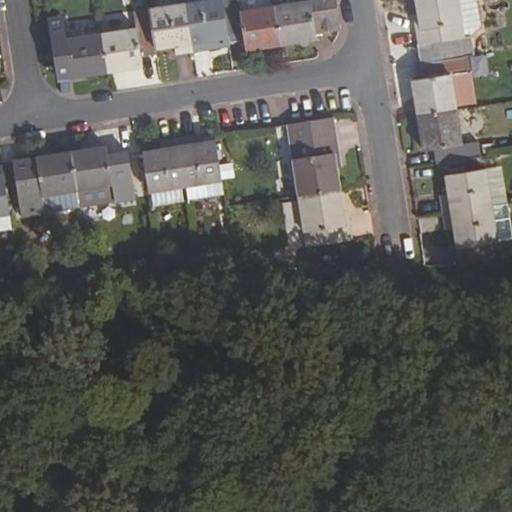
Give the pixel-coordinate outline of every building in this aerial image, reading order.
[(219,42),(229,41),(222,0),(205,0),(184,4),(191,50),(219,45),(219,42)] [(281,43),(274,5),(239,10),(236,0),(222,0),(229,41),(244,39),(245,49),(281,43)] [(339,24),(335,0),(302,0),(274,5),(281,43),(315,38),(313,28),(339,24)] [(473,55),(470,34),(462,35),(456,0),(415,0),(418,15),(414,16),(418,42),(415,42),(418,64),(465,57),(473,55)] [(191,50),(184,4),(148,9),(154,50),(174,47),(175,52),(191,50)] [(142,57),(155,55),(154,50),(148,9),(134,11),(137,26),(100,32),(106,71),(143,65),(142,57)] [(106,71),(100,32),(67,37),(64,16),(50,18),(57,69),(70,67),(72,76),(106,71)] [(94,17),(73,21),(75,33),(97,29),(94,17)] [(455,110),(449,73),(466,70),(465,57),(418,64),(420,77),(412,78),(417,115),(455,110)] [(72,76),(70,67),(57,69),(59,78),(72,76)] [(460,143),(455,110),(417,115),(422,149),(432,148),(434,164),(480,157),(477,141),(460,143)] [(339,161),(333,119),(287,126),(298,196),(339,190),(335,161),(339,161)] [(204,134),(177,138),(184,186),(187,201),(223,195),(213,135),(204,136),(204,134)] [(184,186),(177,138),(159,141),(160,149),(141,152),(148,192),(184,186)] [(106,147),(70,152),(75,188),(78,207),(134,198),(127,154),(107,157),(106,147)] [(75,188),(70,152),(13,161),(22,216),(44,213),(41,193),(75,188)] [(491,206),(486,168),(446,174),(449,193),(438,194),(441,213),(491,206)] [(184,186),(148,192),(150,206),(187,201),(184,186)] [(44,213),(78,207),(75,188),(41,193),(44,213)] [(343,215),(339,190),(298,196),(306,246),(351,238),(347,215),(343,215)] [(511,233),(507,203),(491,206),(441,213),(444,229),(455,228),(458,254),(466,253),(468,264),(501,264),(497,239),(511,236),(511,233)] [(468,264),(466,253),(458,254),(460,264),(468,264)]
